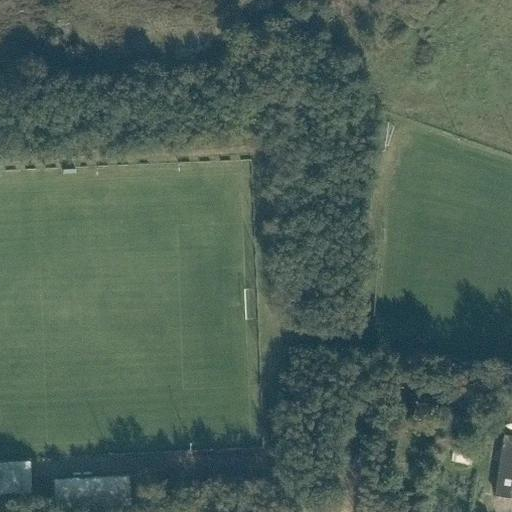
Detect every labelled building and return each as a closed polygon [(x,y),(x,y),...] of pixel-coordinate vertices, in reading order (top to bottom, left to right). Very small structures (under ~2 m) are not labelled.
[(411,391),(407,418),(423,420),(424,414),(438,416),(441,396),(428,394),(429,386),(414,384),(413,392),(411,391)] [(479,401),(471,398),(449,393),(445,409),(475,417),(479,401)] [(511,437),(505,436),(496,497),(511,499),(511,437)] [(454,449),(452,461),(472,465),(474,453),(454,449)] [(29,463),(0,464),(0,496),(30,495),(29,463)] [(129,476),(53,480),(53,494),(55,510),(130,506),(130,501),(129,476)]
